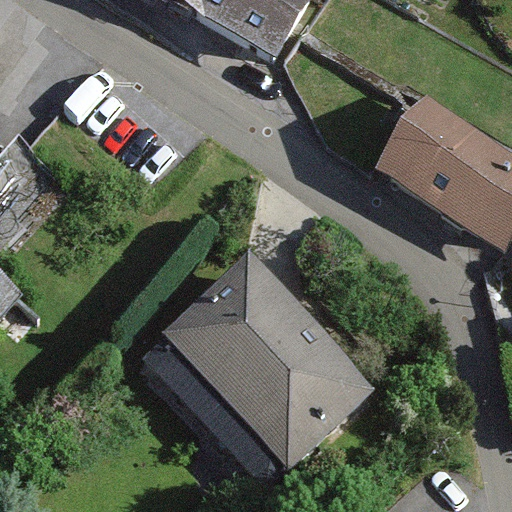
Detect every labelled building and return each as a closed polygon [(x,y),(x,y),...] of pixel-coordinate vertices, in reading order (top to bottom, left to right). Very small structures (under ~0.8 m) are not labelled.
[(112,0),(111,2),(182,44),(192,28),(269,74),(313,0),(112,0)] [(511,234),(511,160),(425,107),(380,178),(501,253),(511,234)] [(0,259),(1,260),(65,186),(14,143),(0,159),(0,259)] [(248,274),(169,347),(287,473),(366,400),(248,274)] [(0,312),(15,296),(0,282),(0,312)]
